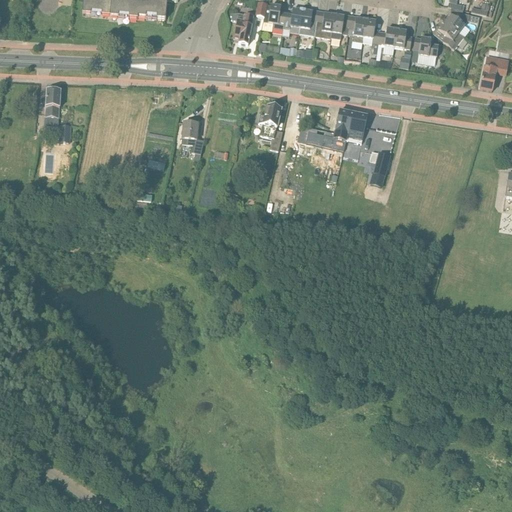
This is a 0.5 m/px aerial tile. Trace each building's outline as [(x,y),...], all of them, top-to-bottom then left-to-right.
[(83,0),(82,14),(90,15),(91,12),(101,13),(101,16),(109,17),(109,19),(118,19),(118,17),(129,18),(128,21),(137,21),(137,19),(145,20),(146,17),(156,18),(156,21),(165,22),(167,2),(177,3),(178,2),(181,0),(83,0)] [(260,0),(259,6),(256,18),(264,19),(265,15),(264,15),(266,7),(267,0),(260,0)] [(455,4),(449,2),(448,5),(447,10),(455,11),(456,6),(456,4),(455,4)] [(271,34),(272,31),(283,32),(285,21),(279,20),(280,9),(270,8),(266,7),(264,15),(265,15),(264,19),(263,24),(261,32),(271,34)] [(298,37),(302,12),(292,11),(291,21),(285,21),(283,32),(289,33),(289,35),(298,37)] [(298,37),(314,39),(316,25),(318,14),(312,13),(311,14),(302,12),(298,37)] [(316,25),(314,39),(330,41),(331,35),(334,17),(324,16),(325,15),(318,14),(316,25)] [(231,22),(237,24),(233,42),(238,43),(238,46),(240,46),(241,47),(244,48),(245,47),(247,48),(251,29),(252,29),(253,19),(244,17),(238,15),(232,16),(231,22)] [(467,17),(462,16),(457,22),(450,17),(444,25),(458,36),(458,35),(467,23),(478,26),(479,20),(467,17)] [(331,35),(330,41),(340,42),(341,36),(347,37),(348,30),(350,18),(343,17),(343,19),(334,17),(331,35)] [(348,30),(354,31),(353,38),(352,44),(362,46),(363,40),(365,22),(356,21),(356,19),(350,18),(348,30)] [(376,57),(377,51),(378,47),(380,35),(374,34),(375,23),(365,22),(363,40),(362,46),(371,47),(371,50),(373,50),(372,56),(376,57)] [(464,40),(458,35),(458,36),(444,25),(438,33),(446,39),(442,44),(454,53),(464,40)] [(378,47),(384,47),(384,48),(393,50),(396,32),(386,30),(386,36),(380,35),(378,47)] [(396,32),(393,50),(403,51),(410,51),(411,40),(405,39),(406,33),(396,32)] [(420,41),(414,40),(412,52),(419,53),(418,58),(428,59),(436,60),(438,48),(430,47),(431,41),(421,40),(420,41)] [(295,58),(296,52),(296,50),(290,49),(290,51),(280,49),(279,56),(289,58),(289,57),(295,58)] [(410,60),(401,59),(399,69),(408,71),(410,60)] [(484,69),(479,92),(491,94),(495,76),(505,78),(507,64),(487,60),(485,69),(484,69)] [(377,69),(378,63),(368,61),(367,67),(377,69)] [(378,63),(377,69),(390,71),(391,65),(378,63)] [(58,128),(60,94),(46,93),(44,120),(53,120),(52,127),(58,128)] [(282,135),(276,133),(276,130),(281,112),(279,111),(278,109),(276,108),(274,109),(273,110),(267,108),(265,119),(260,118),(258,126),(262,127),(259,138),(271,141),(269,152),(278,154),(282,135)] [(348,115),(339,113),(333,140),(326,139),(324,150),(343,154),(346,143),(345,143),(349,124),(346,124),(348,115)] [(366,119),(348,115),(346,124),(349,124),(345,143),(346,143),(348,144),(349,140),(362,142),(366,119)] [(199,163),(200,157),(204,144),(196,142),(198,127),(183,125),(181,147),(193,148),(191,155),(195,156),(193,162),(199,163)] [(71,127),(60,126),(59,133),(70,134),(71,127)] [(373,175),(383,178),(384,178),(389,159),(378,156),(378,157),(367,155),(366,162),(376,164),(373,175)] [(384,179),(372,175),(369,186),(382,190),(384,179)] [(236,206),(237,198),(227,195),(225,203),(236,206)]
